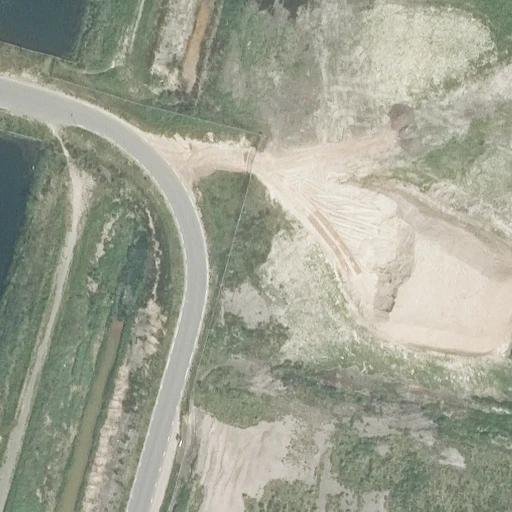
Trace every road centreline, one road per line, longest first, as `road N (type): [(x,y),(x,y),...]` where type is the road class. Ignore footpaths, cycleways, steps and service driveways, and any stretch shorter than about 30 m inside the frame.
road 1 (unclassified): [(136,511),(193,303),(195,257),(172,191),(139,146)]
road 2 (unclassified): [(226,156),(244,511)]
road 3 (unclassified): [(226,156),(395,65),(463,49),(511,69)]
road 4 (unclassified): [(511,250),(446,511)]
road 5 (tertiary): [(118,131),(0,93)]
